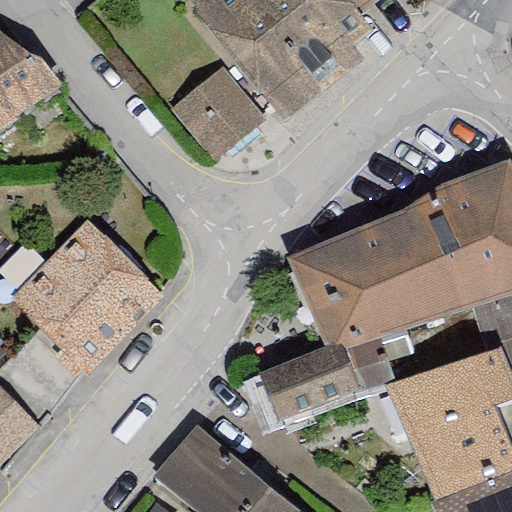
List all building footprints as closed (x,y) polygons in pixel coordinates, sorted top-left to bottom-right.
[(192,0),(287,121),(368,59),(360,48),(378,34),(366,19),(390,0),(192,0)] [(8,50),(0,55),(0,137),(46,105),(8,50)] [(172,110),(216,163),(268,120),(223,66),(172,110)] [(511,180),(296,269),(339,360),(344,370),(381,357),(474,324),(511,310),(511,180)] [(88,234),(13,312),(82,379),(157,301),(88,234)] [(511,310),(474,324),(486,370),(511,430),(511,429),(511,310)] [(344,370),(339,360),(269,389),(284,433),(393,401),(381,357),(344,370)] [(486,370),(393,401),(432,511),(443,511),(511,484),(511,430),(486,370)] [(0,465),(40,426),(0,386),(0,465)] [(283,511),(201,444),(161,493),(185,511),(283,511)] [(511,511),(511,484),(443,511),(511,511)]
